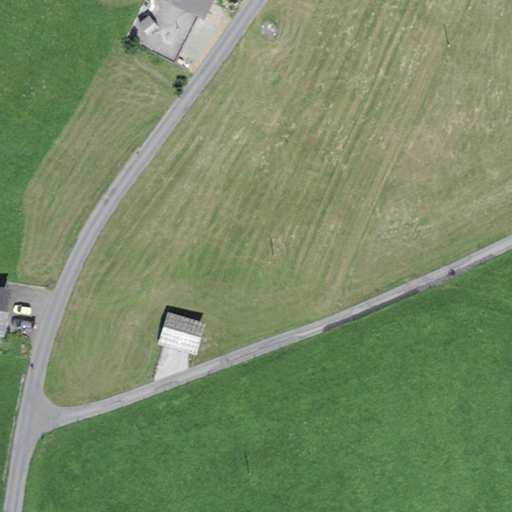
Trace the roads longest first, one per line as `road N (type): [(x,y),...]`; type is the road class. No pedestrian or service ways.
road 1 (residential): [(28,423),(69,419),(424,285),(511,240)]
road 2 (unclassified): [(250,0),(107,209),(49,316),(28,423)]
